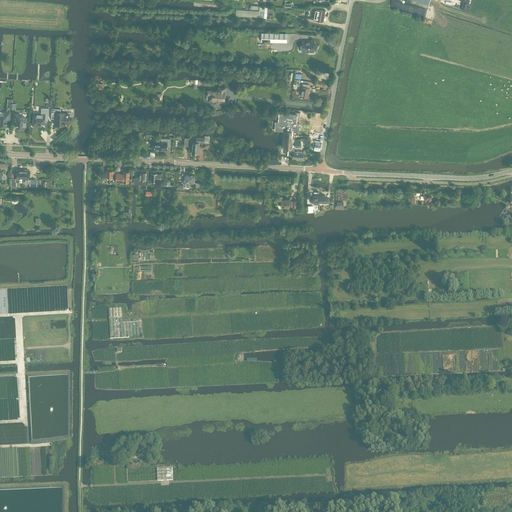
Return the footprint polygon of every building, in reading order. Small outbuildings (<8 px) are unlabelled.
[(326,10),(318,9),(319,6),(314,6),(311,19),(324,21),(326,10)] [(262,33),(261,41),(286,42),(287,34),(262,33)] [(302,51),(309,51),(314,52),(314,41),(307,41),(307,42),(302,42),(302,51)] [(303,83),(302,87),(301,96),(308,97),(310,88),(309,88),(309,85),(303,83)] [(209,100),(224,102),(225,88),(219,87),(219,91),(207,90),(207,95),(210,95),(209,100)] [(33,126),(39,126),(39,124),(40,124),(40,123),(44,123),(44,120),(48,120),(48,108),(41,108),(41,114),(34,113),(33,126)] [(51,108),(51,118),(55,118),(54,125),(63,125),(63,123),(65,123),(68,123),(69,114),(64,114),(64,113),(60,113),(60,109),(51,108)] [(0,114),(0,127),(1,127),(2,126),(5,126),(6,119),(9,119),(10,111),(4,111),(4,115),(0,114)] [(284,148),(286,148),(292,148),(293,148),(293,141),(294,141),(295,137),(294,137),(295,132),(299,132),(299,131),(299,125),(300,112),(295,112),(294,113),(276,112),(275,130),(286,130),(286,136),(285,136),(284,148)] [(25,129),(25,124),(26,118),(19,117),(19,113),(13,113),(13,121),(16,121),(16,128),(19,128),(20,129),(21,130),(22,130),(23,130),(24,129),(25,129)] [(204,142),(209,142),(210,136),(205,136),(205,137),(197,137),(196,142),(192,142),(192,149),(193,149),(192,154),(198,154),(199,146),(200,146),(200,142),(204,142)] [(170,145),(171,139),(162,138),(161,142),(155,142),(155,146),(155,147),(155,149),(167,149),(167,145),(170,145)] [(292,150),(292,148),(286,148),(285,155),(289,155),(289,154),(293,155),(293,158),(304,159),(304,152),(294,151),(294,150),(292,150)] [(22,178),(23,170),(16,169),(16,179),(11,179),(11,186),(15,187),(16,182),(18,182),(19,178),(22,178)] [(110,181),(111,181),(111,183),(115,184),(115,178),(113,178),(113,174),(113,171),(107,170),(107,176),(107,178),(110,178),(110,181)] [(116,173),(116,181),(129,182),(130,171),(124,171),(124,174),(116,173)] [(146,185),(146,183),(147,172),(140,172),(140,178),(134,177),(134,184),(146,185)] [(154,181),(157,181),(157,179),(161,179),(161,174),(157,174),(157,173),(156,173),(154,173),(152,173),(151,176),(150,176),(150,181),(150,184),(153,184),(154,181)] [(320,205),(320,203),(320,195),(314,195),(314,199),(311,199),(311,203),(314,203),(314,205),(320,205)] [(290,199),(281,199),(278,199),(278,208),(281,208),(281,207),(290,207),(290,206),(292,206),(292,208),(296,208),(296,201),(292,201),(290,201),(290,199)] [(110,339),(123,339),(122,323),(122,309),(109,310),(110,339)] [(124,323),(122,323),(123,339),(143,337),(142,322),(129,323),(129,320),(124,320),(124,323)] [(128,483),(158,481),(173,480),(172,467),(157,468),(127,470),(128,483)]
